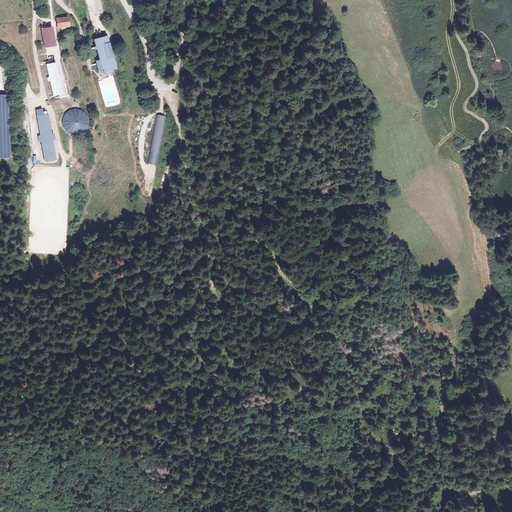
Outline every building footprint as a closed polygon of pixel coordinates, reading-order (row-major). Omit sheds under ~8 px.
[(69,16),(57,18),(58,26),(70,25),(69,16)] [(49,28),(46,25),(40,27),(45,46),(57,43),(53,29),(49,28)] [(107,36),(95,39),(100,59),(97,60),(99,72),(105,71),(111,77),(112,69),(115,68),(111,55),(111,51),(107,36)] [(54,63),(45,65),(52,98),(58,96),(58,94),(61,93),(58,82),(59,81),(58,75),(57,75),(54,63)] [(86,128),(88,125),(89,121),(88,117),(86,114),(83,111),(80,109),(76,109),(72,109),(68,111),(65,114),(64,117),(63,121),(64,125),(66,129),(69,132),(72,133),(76,134),(80,133),(84,131),(86,128)] [(48,112),(37,114),(41,133),(38,134),(39,139),(41,139),(45,160),(55,158),(52,137),(54,137),(53,131),(51,132),(48,112)] [(166,118),(156,116),(148,159),(157,160),(166,118)] [(149,123),(143,122),(140,140),(145,141),(149,123)]
